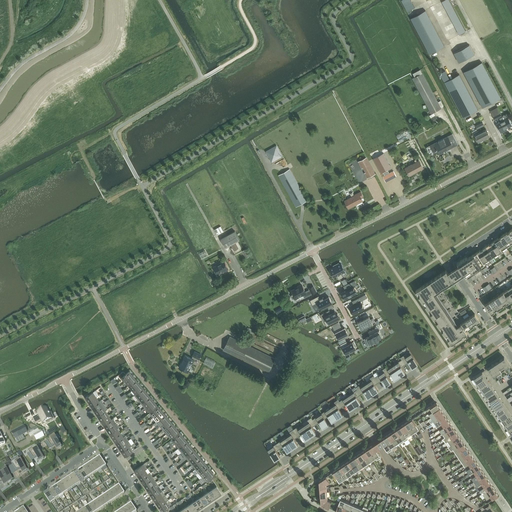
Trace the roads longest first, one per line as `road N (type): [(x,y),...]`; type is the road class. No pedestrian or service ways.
road 1 (residential): [(65,379),(313,251)]
road 2 (residential): [(313,251),(511,149)]
road 3 (residential): [(425,384),(409,374),(287,456),(292,473)]
road 4 (residential): [(497,335),(451,260),(511,219)]
road 5 (residential): [(102,443),(0,511)]
